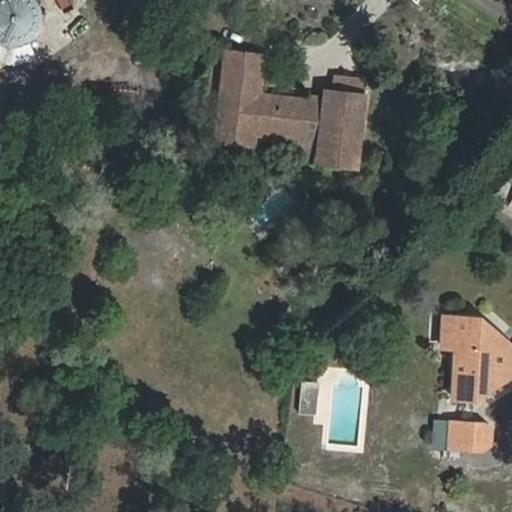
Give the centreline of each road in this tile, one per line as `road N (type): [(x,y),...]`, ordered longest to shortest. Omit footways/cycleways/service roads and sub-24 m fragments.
road 1 (track): [(221,0),(169,67),(68,87)]
road 2 (track): [(99,0),(87,53),(68,87),(0,92)]
